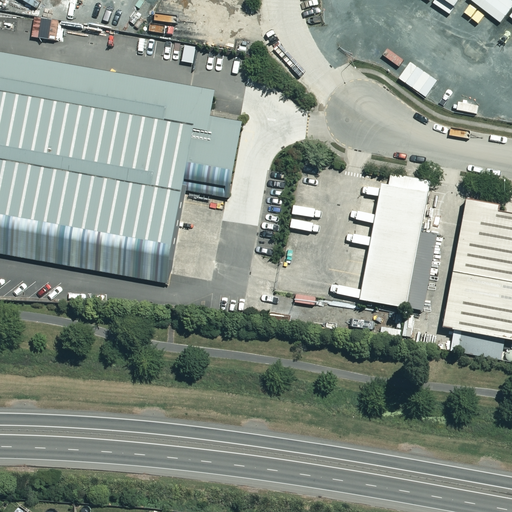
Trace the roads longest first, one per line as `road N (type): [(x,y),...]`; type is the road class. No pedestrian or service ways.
road 1 (trunk): [(0,418),(209,431),(511,481)]
road 2 (trunk): [(511,508),(173,455),(0,444)]
road 3 (unclassified): [(511,157),(415,138),(356,114),(296,58),(282,0)]
